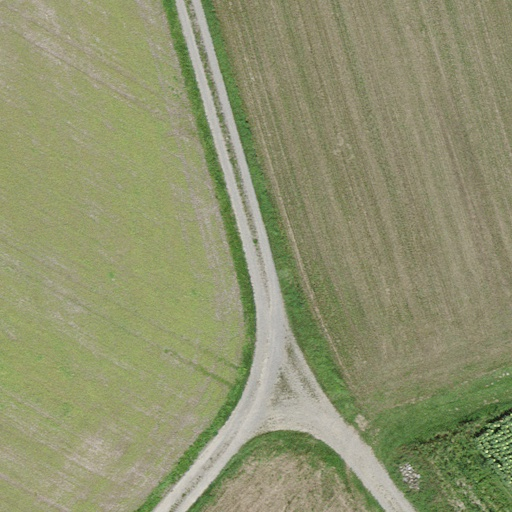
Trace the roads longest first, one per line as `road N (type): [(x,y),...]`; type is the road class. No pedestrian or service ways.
road 1 (track): [(333,420),(199,0)]
road 2 (track): [(405,511),(333,420),(247,511)]
